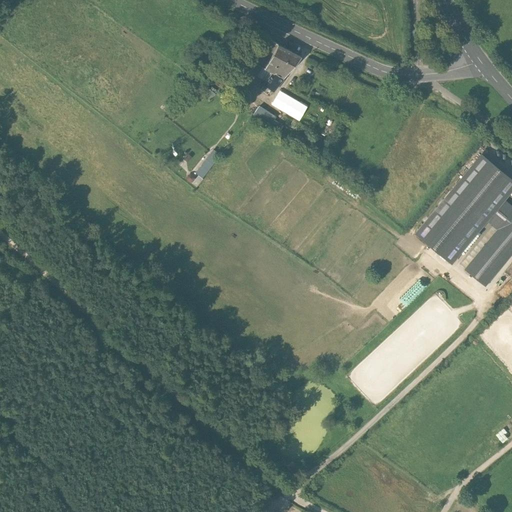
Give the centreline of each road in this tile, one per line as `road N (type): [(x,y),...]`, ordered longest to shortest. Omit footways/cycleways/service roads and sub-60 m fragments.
road 1 (track): [(320,511),(255,470),(0,234)]
road 2 (tertiary): [(229,0),(386,74),(436,73),(479,60)]
